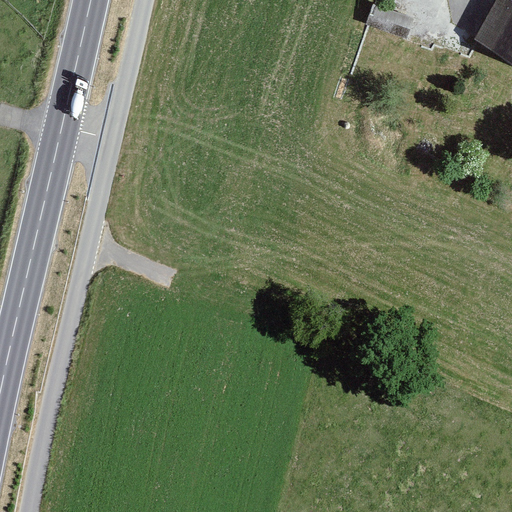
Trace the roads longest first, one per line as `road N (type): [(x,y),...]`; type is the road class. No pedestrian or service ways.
road 1 (track): [(143,0),(30,511)]
road 2 (secondary): [(0,404),(89,0)]
